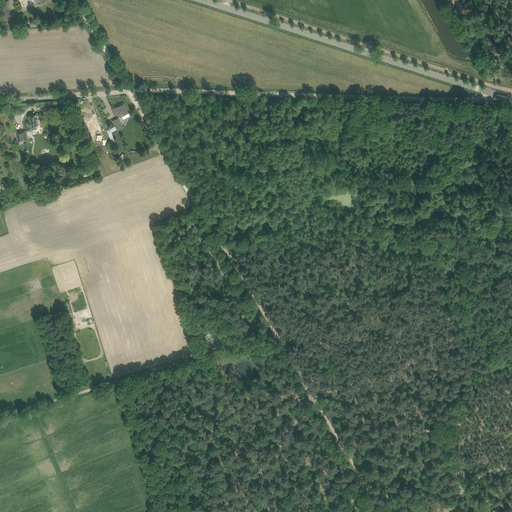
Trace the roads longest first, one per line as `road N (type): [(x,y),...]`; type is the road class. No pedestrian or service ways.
road 1 (track): [(487,91),(470,99),(129,90)]
road 2 (secondary): [(496,94),(205,0)]
road 3 (track): [(271,337),(129,90)]
road 4 (unclassified): [(0,101),(129,90),(76,0)]
road 5 (track): [(271,337),(121,384)]
road 6 (track): [(382,511),(311,400)]
road 7 (track): [(121,384),(0,417)]
